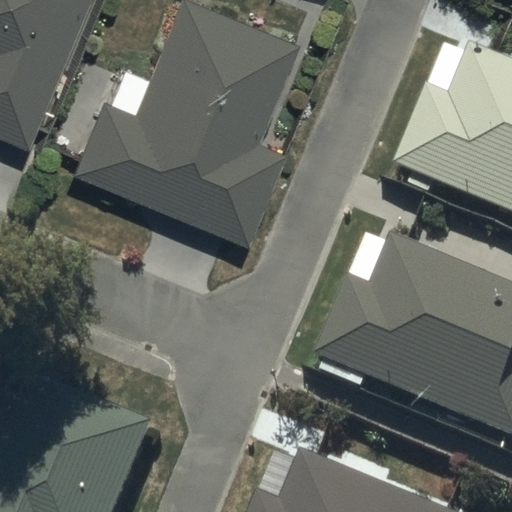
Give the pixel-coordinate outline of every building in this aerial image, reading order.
[(0,0),(0,143),(23,152),(82,0),(0,0)] [(292,47),(181,0),(175,0),(143,80),(118,68),(103,105),(99,103),(67,178),(240,251),(279,157),(251,145),(292,47)] [(511,227),(511,76),(448,51),(394,182),(411,189),(408,196),(431,206),(435,196),(511,227)] [(511,451),(511,299),(393,249),(389,258),(368,250),(316,371),(326,375),(321,385),(363,403),(368,390),(511,451)] [(120,511),(151,438),(27,387),(0,453),(0,511),(120,511)] [(411,511),(304,469),(301,477),(273,465),(254,511),(411,511)]
